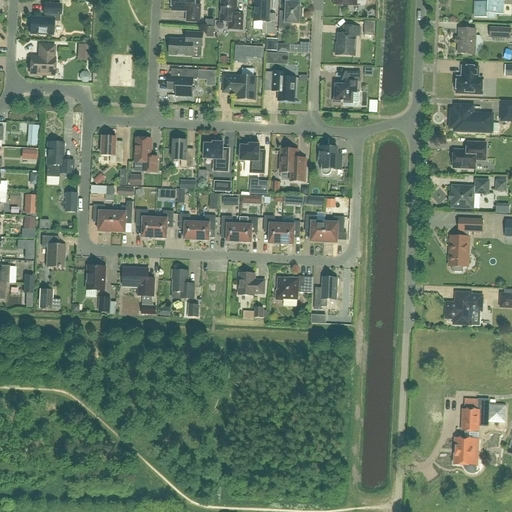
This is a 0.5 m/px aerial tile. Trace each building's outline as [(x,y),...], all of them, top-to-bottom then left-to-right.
[(200,23),(201,6),(195,6),(195,0),(172,0),(172,12),(187,12),(187,22),(200,23)] [(242,31),(243,15),(236,15),(237,1),(222,0),(221,0),(221,22),(229,22),(229,30),(242,31)] [(503,15),(503,0),(481,0),(481,3),(475,3),(474,18),(488,19),(488,15),(503,15)] [(275,35),(276,15),(269,15),(270,2),(255,2),(254,22),(263,22),(262,35),(275,35)] [(302,19),(302,11),(300,10),(300,4),(286,3),(286,15),(280,15),(279,30),(290,30),(291,24),(299,25),(300,19),(302,19)] [(60,15),(61,6),(44,5),(44,14),(45,14),(44,19),(31,18),(30,35),(53,36),(53,22),(59,23),(60,15)] [(375,22),(364,22),(364,35),(375,36),(375,22)] [(359,36),(359,28),(345,27),(344,35),(339,35),(338,45),(336,45),(336,56),(354,57),(356,36),(359,36)] [(511,39),(511,29),(490,28),(489,38),(511,39)] [(459,29),(458,54),(475,55),(476,30),(459,29)] [(203,47),(203,34),(187,33),(187,41),(171,40),(170,56),(193,57),(193,47),(202,47),(203,47)] [(267,41),(267,51),(277,51),(277,41),(267,41)] [(309,53),(310,44),(302,44),(301,53),(309,53)] [(79,54),(90,55),(91,46),(80,45),(79,54)] [(53,59),(54,47),(40,47),(39,59),(31,58),(31,64),(28,66),(28,70),(30,73),(30,74),(41,75),(41,76),(54,76),(55,59),(53,59)] [(193,57),(193,58),(201,59),(202,47),(193,47),(193,57)] [(235,47),(234,59),(245,59),(245,57),(263,57),(263,48),(235,47)] [(270,54),(270,64),(279,65),(280,55),(270,54)] [(478,79),(479,68),(463,67),(462,78),(457,78),(457,83),(455,85),(455,90),(457,92),(456,94),(482,95),(483,79),(478,79)] [(365,76),(372,77),(373,69),(365,69),(365,76)] [(197,80),(198,71),(183,71),(183,79),(169,78),(168,90),(177,90),(176,97),(192,97),(193,80),(197,80)] [(294,103),(296,79),(286,78),(286,74),(273,73),(272,92),(279,92),(278,102),(294,103)] [(360,82),(360,73),(346,73),(345,85),(335,84),(334,103),(343,103),(343,107),(356,107),(359,104),(360,93),(357,93),(357,82),(360,82)] [(254,101),(256,78),(240,77),(240,78),(225,77),(224,93),(239,93),(238,100),(254,101)] [(511,123),(511,102),(501,102),(500,123),(511,123)] [(485,121),(480,116),(473,115),(473,107),(456,107),(456,110),(454,111),(454,115),(456,117),(455,123),(454,124),(454,128),(455,130),(455,131),(466,132),(467,133),(471,133),(472,132),(492,133),(492,121),(491,121),(489,120),(486,120),(485,121)] [(122,164),(123,150),(116,150),(116,138),(103,137),(102,156),(111,157),(110,163),(122,164)] [(157,173),(158,158),(151,158),(151,140),(136,139),(135,163),(144,164),(143,172),(157,173)] [(193,168),(194,154),(187,153),(187,142),(174,141),(173,161),(182,161),(181,168),(193,168)] [(224,149),(224,143),(213,143),(213,145),(205,144),(205,149),(203,150),(203,154),(204,155),(204,160),(219,161),(218,172),(229,173),(230,150),(224,149)] [(73,175),(73,162),(63,162),(64,145),(48,144),(47,166),(59,167),(59,175),(73,175)] [(486,161),(486,145),(467,144),(467,152),(454,151),(453,168),(475,169),(476,160),(486,161)] [(260,151),(260,145),(249,145),(249,147),(241,146),(241,151),(239,152),(239,156),(240,157),(240,162),(250,162),(255,163),(254,174),(265,175),(266,152),(260,151)] [(319,165),(321,165),(321,170),(321,171),(322,173),(323,174),(324,175),(325,175),(326,175),(327,175),(329,175),(329,174),(330,173),(331,173),(331,172),(331,171),(332,170),(341,171),(342,161),(337,161),(338,149),(320,148),(319,165)] [(306,160),(297,159),(298,151),(282,150),(280,173),(291,173),(290,182),(305,183),(306,160)] [(23,151),(23,159),(36,160),(37,152),(23,151)] [(47,166),(46,178),(59,179),(59,175),(59,167),(47,166)] [(199,171),(198,181),(206,181),(207,171),(199,171)] [(131,176),(131,186),(140,187),(140,176),(131,176)] [(488,195),(489,182),(476,181),(476,188),(452,187),(452,209),(473,209),(474,194),(488,195)] [(506,193),(507,182),(496,181),(495,192),(506,193)] [(215,182),(214,192),(231,193),(232,183),(215,182)] [(268,196),(269,183),(259,182),(259,188),(251,187),(250,195),(268,196)] [(78,195),(67,194),(66,207),(77,207),(78,195)] [(26,196),(25,214),(35,214),(35,197),(26,196)] [(285,197),(285,205),(302,206),(303,198),(285,197)] [(306,198),(306,203),(309,203),(309,206),(316,206),(316,198),(309,198),(306,198)] [(113,213),(112,233),(125,234),(126,222),(132,223),(133,203),(127,202),(127,207),(122,207),(122,213),(113,213)] [(112,233),(113,213),(104,212),(105,206),(94,206),(93,221),(99,221),(99,232),(112,233)] [(154,239),(155,219),(148,218),(148,211),(137,211),(136,224),(143,225),(142,239),(154,239)] [(155,219),(154,239),(167,240),(168,226),(173,226),(174,212),(164,212),(163,219),(155,219)] [(197,241),(198,223),(190,223),(190,216),(180,215),(179,228),(185,228),(184,241),(197,241)] [(198,223),(197,241),(209,242),(210,229),(216,229),(216,217),(206,216),(205,224),(198,223)] [(324,243),(325,223),(317,223),(317,217),(306,216),(305,231),(311,231),(311,243),(324,243)] [(239,243),(240,225),(232,225),(233,218),(222,217),(222,230),(227,230),(227,243),(239,243)] [(281,245),(282,225),(275,225),(275,217),(265,217),(264,231),(270,231),(269,245),(281,245)] [(325,223),(324,243),(338,244),(338,233),(344,233),(345,218),(334,217),(334,223),(325,223)] [(34,230),(35,218),(23,218),(23,230),(34,230)] [(240,218),(240,225),(239,243),(252,244),(252,231),(258,231),(258,219),(240,218)] [(39,220),(38,228),(49,229),(49,221),(39,220)] [(482,232),(483,221),(459,220),(459,231),(464,232),(464,238),(450,237),(449,267),(454,267),(454,271),(455,272),(462,273),(463,271),(464,268),(468,268),(469,238),(470,232),(482,232)] [(282,225),(281,245),(294,246),(294,236),(300,236),(301,223),(295,223),(295,226),(282,225)] [(65,255),(65,246),(58,246),(59,238),(42,237),(42,248),(47,248),(46,267),(57,268),(57,269),(60,269),(60,268),(63,268),(64,255),(65,255)] [(34,242),(26,242),(25,250),(25,260),(33,261),(34,242)] [(0,283),(5,284),(9,284),(10,267),(0,266),(0,283)] [(105,292),(106,268),(88,267),(87,291),(97,292),(105,292)] [(154,297),(155,279),(148,279),(149,270),(124,269),(123,287),(139,288),(138,297),(154,297)] [(194,300),(195,285),(189,285),(189,272),(173,271),(172,280),(173,280),(173,293),(181,293),(180,300),(194,300)] [(264,295),(265,282),(255,281),(255,275),(240,274),(239,296),(254,296),(254,294),(264,295)] [(24,284),(33,285),(34,275),(24,275),(24,284)] [(312,294),(313,278),(299,277),(299,280),(278,279),(277,292),(276,292),(275,301),(283,301),(284,300),(298,301),(298,293),(312,294)] [(331,279),(331,278),(330,277),(328,277),(327,277),(325,278),(325,279),(323,278),(322,297),(315,297),(314,311),(322,311),(322,308),(327,308),(328,300),(336,301),(337,279),(331,279)] [(33,294),(33,285),(24,284),(23,294),(33,294)] [(50,309),(51,292),(40,291),(39,308),(50,309)] [(447,305),(447,318),(455,318),(454,324),(476,325),(479,322),(480,307),(481,307),(481,297),(470,297),(470,295),(457,294),(456,305),(447,305)] [(511,308),(511,295),(504,296),(501,295),(501,308),(511,308)] [(111,299),(99,298),(98,313),(110,314),(111,299)] [(198,318),(199,306),(189,305),(188,318),(198,318)] [(156,316),(157,307),(142,306),(141,315),(156,316)] [(263,319),(263,309),(255,308),(254,318),(263,319)] [(306,312),(302,319),(307,321),(310,314),(306,312)] [(478,411),(464,410),(463,431),(478,432),(478,427),(489,428),(489,423),(506,424),(507,406),(490,405),(490,401),(478,400),(478,411)] [(474,440),(456,439),(455,465),(464,465),(464,466),(464,467),(464,468),(464,469),(465,469),(465,470),(466,471),(467,472),(468,473),(469,473),(470,474),(471,474),(473,474),(475,474),(476,473),(477,466),(472,465),(474,440)]
